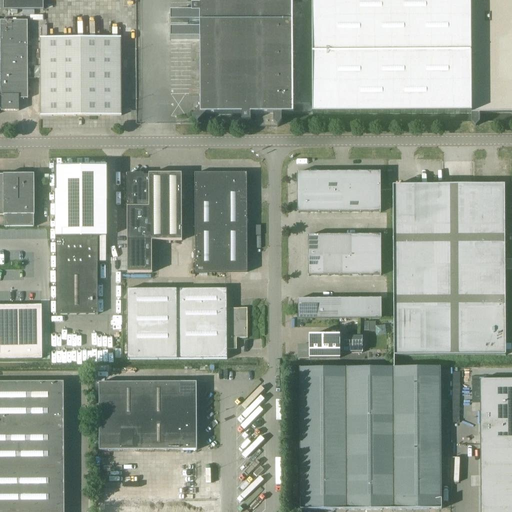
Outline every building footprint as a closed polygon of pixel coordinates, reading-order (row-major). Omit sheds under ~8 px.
[(200,0),(201,6),(187,6),(187,14),(171,14),(171,24),(200,23),(200,31),(171,31),(171,41),(201,40),(201,100),(197,104),(201,108),(193,116),(199,122),(207,114),(211,117),(214,115),(256,114),(282,114),(296,114),(295,0),(200,0)] [(511,0),(314,0),(316,114),(472,113),(480,113),(511,113),(511,0)] [(20,98),(29,98),(28,20),(1,20),(2,110),(20,110),(20,98)] [(41,38),(42,112),(42,116),(122,115),(121,37),(41,38)] [(56,188),(55,188),(55,191),(56,191),(56,315),(98,314),(98,277),(98,262),(100,262),(100,254),(98,254),(98,237),(107,237),(107,202),(108,202),(108,199),(107,199),(107,188),(107,168),(107,167),(106,167),(57,167),(56,167),(56,168),(56,188)] [(381,212),(381,172),(297,173),(297,213),(381,212)] [(196,272),(247,272),(247,173),(195,174),(196,272)] [(0,214),(5,215),(5,227),(34,227),(34,214),(34,174),(0,174),(0,214)] [(182,174),(143,174),(127,174),(127,203),(129,203),(129,207),(127,207),(128,273),(152,272),(152,240),(182,240),(182,174)] [(394,185),(395,355),(506,355),(505,185),(394,185)] [(381,235),(308,236),(308,276),(381,275),(381,235)] [(237,338),(247,338),(247,321),(240,321),(240,308),(227,308),(227,289),(128,289),(128,359),(227,359),(227,349),(237,349),(237,338)] [(381,298),(298,299),(298,319),(381,319),(381,298)] [(0,359),(42,359),(42,306),(0,305),(0,359)] [(376,322),(361,322),(361,331),(376,331),(376,322)] [(340,359),(341,337),(341,336),(310,336),(310,346),(299,346),(299,358),(340,359)] [(340,359),(363,359),(363,347),(365,345),(365,344),(365,342),(363,340),(363,339),(358,339),(358,337),(341,337),(340,359)] [(511,511),(511,365),(491,366),(491,379),(481,379),(481,377),(473,377),(473,396),(480,396),(480,511),(511,511)] [(393,368),(394,509),(441,509),(440,367),(393,368)] [(347,509),(346,368),(299,368),(300,510),(347,509)] [(346,368),(347,509),(394,509),(393,368),(346,368)] [(0,511),(64,511),(64,383),(0,382),(0,511)] [(197,382),(99,383),(100,451),(197,450),(197,382)]
